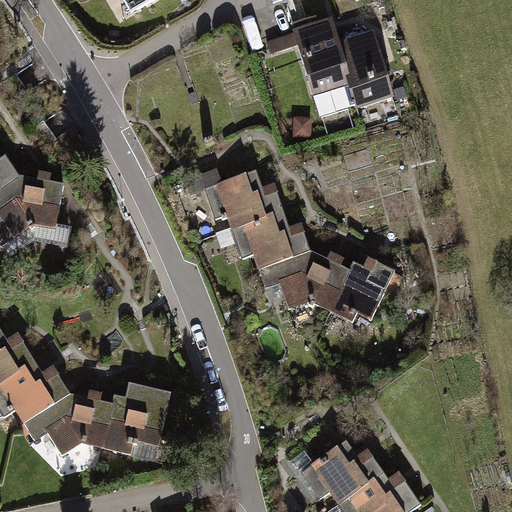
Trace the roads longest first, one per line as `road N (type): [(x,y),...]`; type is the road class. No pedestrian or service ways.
road 1 (residential): [(233,475),(244,436),(239,405),(202,307),(42,0)]
road 2 (residential): [(96,511),(214,487),(233,475)]
